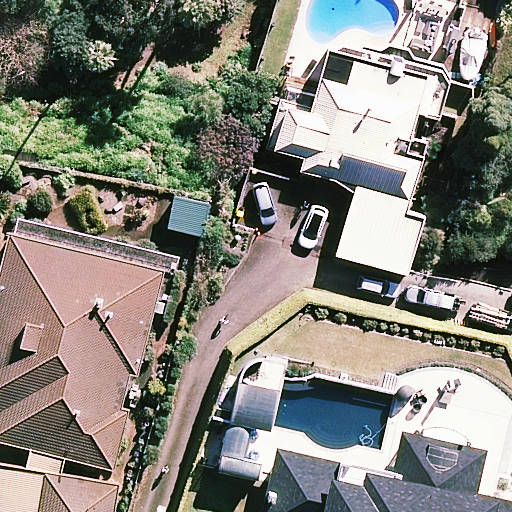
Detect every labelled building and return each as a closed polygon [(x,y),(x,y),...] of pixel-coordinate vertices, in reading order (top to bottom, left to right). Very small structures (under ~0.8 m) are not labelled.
[(493,28),(469,21),(456,66),(480,73),(493,28)] [(444,71),(322,38),(305,100),(280,94),(266,148),(299,157),(296,166),(354,181),(334,253),(407,273),(423,212),(406,208),(426,133),(411,128),(415,110),(432,115),(444,71)] [(210,200),(178,197),(174,228),(207,232),(210,200)] [(0,462),(0,511),(116,511),(121,482),(61,473),(66,454),(114,467),(131,403),(145,406),(151,381),(138,377),(167,268),(18,228),(0,295),(0,437),(33,447),(28,467),(0,462)] [(237,379),(228,420),(250,424),(269,428),(277,387),(237,379)] [(243,457),(250,424),(228,420),(222,453),(243,457)] [(336,458),(275,444),(266,485),(287,490),(285,499),(264,494),(260,511),(511,511),(511,498),(476,491),(486,447),(401,428),(391,470),(362,463),(359,477),(333,472),(336,458)] [(243,457),(222,453),(219,469),(257,476),(260,461),(243,457)]
